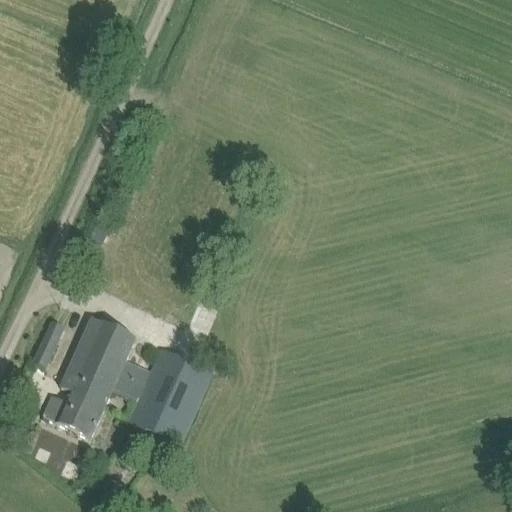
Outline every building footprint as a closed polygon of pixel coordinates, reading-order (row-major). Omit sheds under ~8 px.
[(198,112),(180,149),(110,294),(140,309),(235,113),(210,100),(204,114),(198,112)] [(251,194),(220,179),(153,315),(184,331),(251,194)] [(95,229),(89,243),(101,249),(108,235),(95,229)] [(54,399),(52,403),(44,421),(91,443),(112,395),(138,406),(129,426),(181,450),(213,377),(162,354),(152,376),(126,365),(136,342),(93,322),(62,391),(70,395),(66,405),(54,399)] [(45,372),(64,331),(53,326),(34,367),(45,372)]
